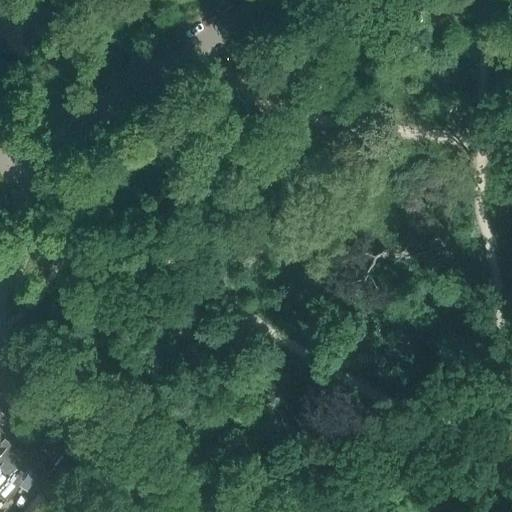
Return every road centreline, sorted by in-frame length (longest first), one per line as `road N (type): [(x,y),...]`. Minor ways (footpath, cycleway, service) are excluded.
road 1 (residential): [(11,170),(264,0)]
road 2 (residential): [(0,288),(16,264),(25,223),(11,170)]
